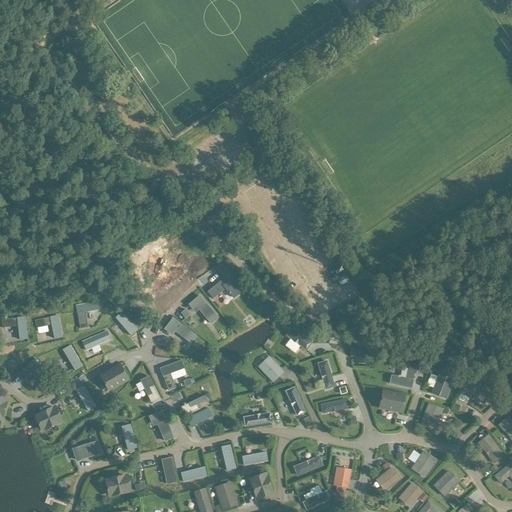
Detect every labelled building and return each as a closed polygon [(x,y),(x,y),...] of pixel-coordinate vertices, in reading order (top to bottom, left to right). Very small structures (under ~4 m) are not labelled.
[(225,271),(220,275),(224,280),(229,276),(225,271)] [(220,282),(207,293),(213,300),(226,289),(234,299),(240,293),(230,281),(223,286),(220,282)] [(189,306),(193,311),(197,308),(211,324),(217,318),(200,297),(189,306)] [(79,329),(87,328),(85,313),(99,310),(97,302),(75,306),(79,329)] [(185,310),(181,314),(185,319),(190,316),(185,310)] [(122,312),(115,318),(120,324),(121,323),(127,331),(126,332),(131,337),(138,331),(122,312)] [(58,316),(35,321),(36,329),(51,326),(54,339),(62,338),(58,316)] [(25,318),(2,321),(3,328),(18,327),(20,341),(27,340),(25,318)] [(173,319),(165,330),(170,334),(173,330),(190,343),(195,336),(173,319)] [(281,328),(277,333),(284,337),(287,333),(281,328)] [(311,344),(292,330),(286,337),(293,341),(293,343),(296,345),(298,345),(306,351),(311,344)] [(107,332),(83,342),(85,346),(84,347),(86,351),(87,351),(90,350),(91,348),(110,340),(107,332)] [(70,346),(63,351),(67,357),(72,365),(71,366),(75,371),(83,367),(70,346)] [(35,359),(17,374),(23,381),(34,370),(43,381),(49,376),(35,359)] [(270,359),(265,364),(266,365),(260,370),(273,383),(284,373),(270,359)] [(181,362),(160,369),(168,391),(176,389),(170,374),(184,369),(181,362)] [(326,362),(318,365),(321,374),(321,375),(322,379),(323,380),(326,390),(334,387),(326,362)] [(391,376),(390,384),(411,389),(416,366),(408,364),(405,379),(391,376)] [(119,367),(102,377),(109,390),(126,380),(119,367)] [(438,379),(432,394),(446,399),(453,380),(443,376),(443,375),(439,374),(438,375),(437,378),(438,379)] [(149,377),(140,381),(152,405),(160,401),(149,377)] [(490,393),(465,382),(459,394),(484,405),(490,393)] [(84,386),(76,391),(80,398),(81,397),(86,406),(85,406),(88,412),(96,407),(84,386)] [(294,389),(286,392),(290,401),(290,403),(292,407),(293,407),(297,416),(305,413),(294,389)] [(384,393),(381,408),(400,412),(403,397),(384,393)] [(181,408),(185,417),(209,405),(205,397),(181,408)] [(345,401),(321,405),(323,414),(331,412),(332,413),(336,412),(337,411),(346,409),(345,401)] [(428,404),(420,425),(436,431),(444,410),(428,404)] [(54,409),(36,417),(42,431),(61,422),(54,409)] [(208,409),(187,420),(191,428),(197,424),(197,423),(206,419),(206,420),(212,417),(208,409)] [(162,412),(149,418),(152,424),(156,422),(164,442),(173,438),(162,412)] [(254,417),(244,418),(245,427),(271,423),(270,414),(260,416),(259,415),(255,416),(254,417)] [(511,421),(508,417),(498,426),(511,441),(511,421)] [(125,435),(128,444),(126,445),(128,451),(136,449),(130,425),(122,428),(124,435),(125,435)] [(504,456),(488,435),(477,444),(493,465),(504,456)] [(97,442),(74,450),(78,461),(101,454),(97,442)] [(223,455),(224,455),(226,465),(225,465),(227,471),(235,469),(230,446),(221,448),(223,455)] [(437,461),(423,451),(410,470),(424,479),(437,461)] [(244,467),(267,462),(266,453),(258,454),(258,455),(249,457),(249,456),(242,457),(244,467)] [(303,464),(294,468),(297,476),(322,466),(319,458),(309,462),(308,461),(304,463),(303,464)] [(163,466),(164,466),(167,479),(166,479),(167,485),(176,483),(171,459),(162,461),(163,466)] [(511,464),(511,463),(493,477),(500,485),(509,477),(511,480),(511,464)] [(181,474),(183,483),(206,477),(204,468),(197,470),(197,471),(188,473),(187,472),(181,474)] [(392,468),(375,481),(385,493),(401,479),(392,468)] [(349,471),(339,469),(338,475),(335,474),(334,486),(337,487),(336,492),(345,494),(345,488),(347,488),(349,478),(348,478),(349,471)] [(448,471),(433,486),(444,498),(459,483),(448,471)] [(265,476),(251,481),(257,499),(271,495),(265,476)] [(126,477),(107,481),(110,496),(129,492),(126,477)] [(62,490),(67,488),(64,481),(59,483),(62,490)] [(423,493),(412,483),(398,499),(409,509),(423,493)] [(218,488),(217,490),(222,510),(236,505),(230,486),(226,487),(223,486),(218,488)] [(210,511),(204,491),(196,494),(199,503),(198,504),(199,509),(201,509),(201,511),(210,511)] [(314,498),(303,503),(306,511),(330,499),(326,492),(319,495),(318,495),(314,497),(314,498)] [(344,496),(332,494),(335,505),(343,502),(344,496)] [(450,505),(454,509),(459,504),(455,499),(450,505)] [(441,511),(428,501),(419,511),(441,511)]
